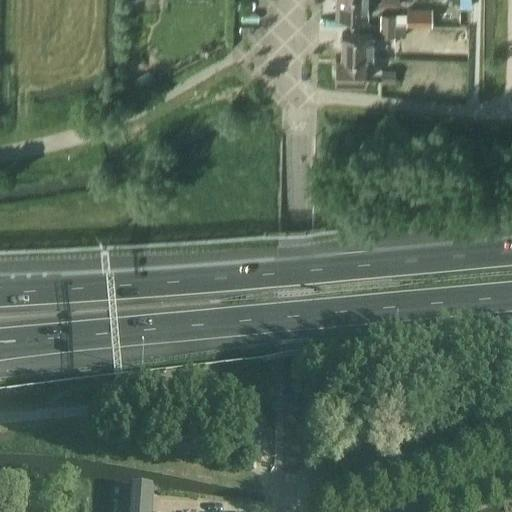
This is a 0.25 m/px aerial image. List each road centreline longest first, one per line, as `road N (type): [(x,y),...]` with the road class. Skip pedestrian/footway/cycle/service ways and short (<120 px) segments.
road 1 (motorway): [(0,344),(511,295)]
road 2 (motorway): [(511,252),(0,292)]
road 3 (residential): [(287,511),(292,17)]
